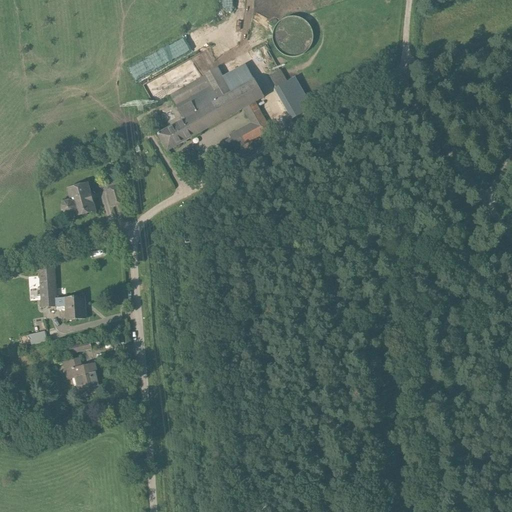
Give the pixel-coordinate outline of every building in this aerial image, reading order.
[(302,17),(271,25),(277,47),(282,45),(284,55),(310,49),(302,17)] [(128,71),(135,83),(156,72),(150,60),(128,71)] [(166,154),(264,99),(245,66),(224,77),(218,68),(169,97),(183,122),(157,136),(166,154)] [(89,185),(67,190),(74,220),(95,214),(89,185)] [(116,189),(106,193),(112,209),(122,205),(116,189)] [(56,272),(39,272),(41,308),(57,307),(56,272)] [(85,298),(65,299),(66,319),(86,318),(85,298)] [(41,332),(34,333),(36,342),(42,341),(41,332)] [(69,346),(71,355),(92,350),(90,341),(69,346)] [(76,377),(80,395),(101,390),(95,363),(82,366),(80,358),(63,362),(67,379),(76,377)]
